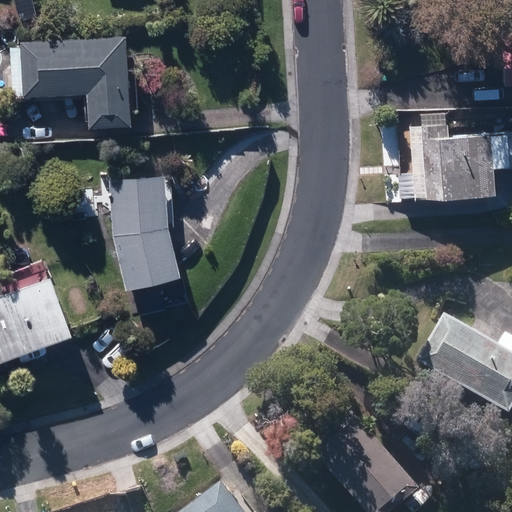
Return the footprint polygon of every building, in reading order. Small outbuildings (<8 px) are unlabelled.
[(511,35),(501,36),(503,86),(511,86),(511,35)] [(87,93),(89,128),(130,126),(125,38),(20,43),(23,97),(87,93)] [(412,129),(415,200),(494,196),(492,170),(511,168),(511,135),(448,139),(448,127),(445,128),(444,114),(421,116),(421,129),(412,129)] [(113,237),(125,290),(178,278),(167,230),(164,178),(110,181),(113,237)] [(0,362),(70,337),(50,280),(20,291),(15,276),(0,281),(0,362)] [(416,367),(508,420),(511,412),(511,344),(504,339),(497,352),(443,321),(416,367)] [(309,454),(358,511),(397,511),(417,495),(350,418),(309,454)] [(201,511),(239,511),(226,494),(201,511)]
